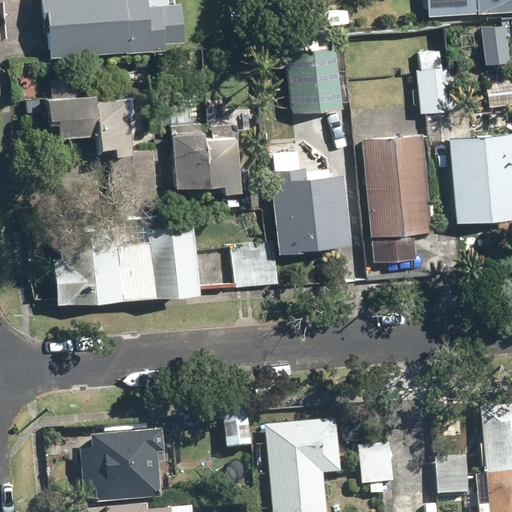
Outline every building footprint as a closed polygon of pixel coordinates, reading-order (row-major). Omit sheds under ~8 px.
[(42,0),(47,49),(178,39),(175,0),(172,0),(145,2),(144,0),(42,0)] [(511,0),(472,0),(474,11),(511,9),(511,0)] [(479,24),(482,63),(506,61),(503,22),(479,24)] [(279,48),(285,110),(335,104),(328,42),(279,48)] [(410,68),(413,111),(449,109),(446,66),(410,68)] [(49,96),(51,132),(102,128),(102,143),(130,141),(127,91),(49,96)] [(172,131),(177,185),(241,179),(236,134),(208,137),(207,127),(172,131)] [(441,136),(447,218),(511,212),(511,200),(507,131),(441,136)] [(352,140),(363,263),(405,259),(403,234),(422,232),(413,135),(352,140)] [(74,185),(76,213),(157,208),(153,148),(130,149),(132,182),(74,185)] [(263,167),(269,248),(341,242),(336,172),(298,175),(297,164),(263,167)] [(49,259),(52,298),(193,288),(188,222),(145,225),(146,240),(105,243),(104,225),(59,229),(61,258),(49,259)] [(220,243),(224,284),(265,280),(262,239),(220,243)] [(511,511),(511,404),(478,406),(485,511),(511,511)] [(216,412),(218,447),(242,446),(240,411),(216,412)] [(264,423),(270,511),(326,511),(323,473),(341,471),(336,417),(264,423)] [(91,492),(92,505),(155,500),(151,465),(159,464),(156,430),(86,436),(87,447),(74,448),(78,493),(91,492)] [(358,439),(361,485),(392,482),(388,436),(358,439)] [(433,458),(435,496),(467,494),(465,456),(433,458)]
